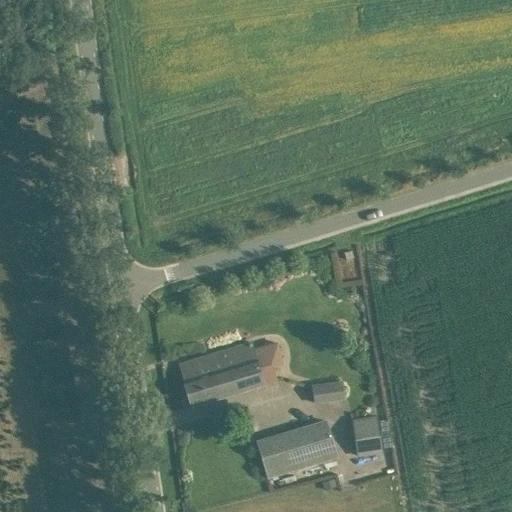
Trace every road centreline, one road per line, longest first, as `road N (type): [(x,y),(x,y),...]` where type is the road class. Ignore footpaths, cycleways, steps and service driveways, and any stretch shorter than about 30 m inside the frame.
road 1 (tertiary): [(120,286),(511,168)]
road 2 (tertiary): [(120,286),(80,0)]
road 3 (tertiary): [(154,511),(120,286)]
